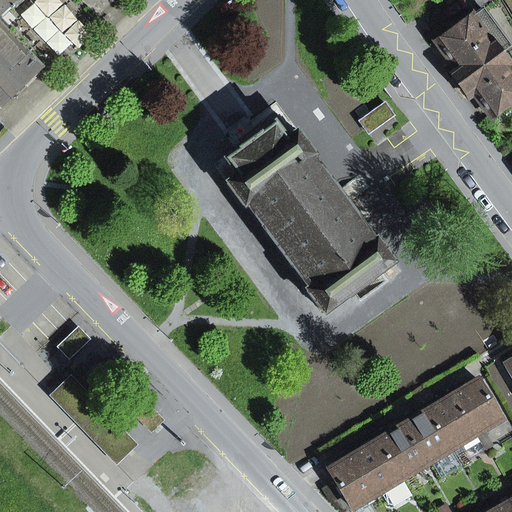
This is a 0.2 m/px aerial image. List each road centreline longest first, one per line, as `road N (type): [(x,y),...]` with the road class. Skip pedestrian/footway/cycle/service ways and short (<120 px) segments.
road 1 (tertiary): [(302,511),(29,228),(13,194),(15,169),(32,144),(183,0)]
road 2 (residential): [(511,208),(361,0)]
